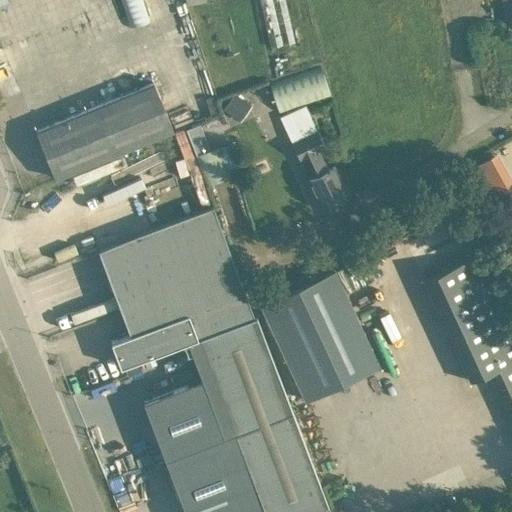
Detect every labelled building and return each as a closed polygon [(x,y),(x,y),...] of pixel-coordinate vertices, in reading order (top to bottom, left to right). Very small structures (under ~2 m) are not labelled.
[(150,22),(142,0),(119,0),(129,28),(150,22)] [(511,0),(502,0),(506,25),(511,23),(511,0)] [(320,64),(269,82),(279,110),(330,92),(320,64)] [(153,79),(55,121),(36,128),(56,177),(174,128),(153,79)] [(235,117),(247,101),(235,92),(223,109),(235,117)] [(199,135),(195,124),(186,128),(191,138),(199,135)] [(307,176),(314,188),(322,206),(348,194),(340,176),(334,167),(331,169),(321,150),(326,147),(317,127),(316,127),(293,138),(291,139),(308,176),(307,176)] [(121,365),(199,336),(255,314),(212,203),(98,247),(130,332),(111,339),(121,365)] [(423,278),(432,296),(470,379),(488,371),(511,422),(511,326),(478,252),(471,237),(462,241),(469,256),(423,278)] [(379,363),(335,268),(334,267),(260,302),(305,398),(379,363)] [(199,336),(227,411),(284,389),(256,313),(255,314),(199,336)] [(227,411),(243,452),(300,430),(284,389),(227,411)] [(330,511),(300,430),(243,452),(265,511),(330,511)]
